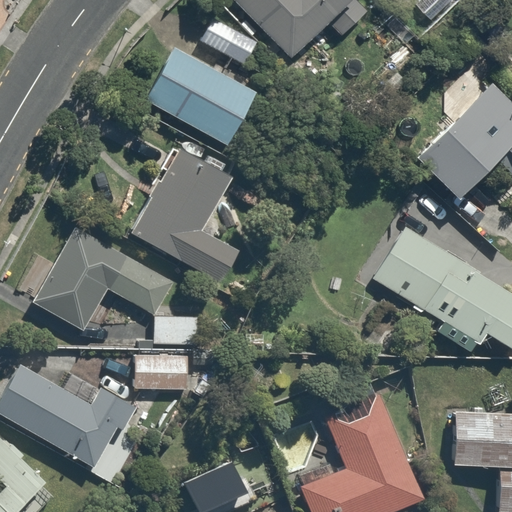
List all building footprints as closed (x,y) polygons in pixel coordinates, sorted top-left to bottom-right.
[(340,36),(370,7),(362,0),(232,0),(289,59),(327,22),(340,36)] [(211,17),(198,42),(245,66),(258,42),(211,17)] [(178,49),(146,104),(226,150),(258,95),(178,49)] [(511,101),(490,79),(412,152),(456,198),(506,151),(511,157),(511,101)] [(180,141),(129,233),(219,283),(236,251),(197,229),(230,169),(180,141)] [(146,313),(167,276),(76,225),(31,303),(78,330),(102,288),(146,313)] [(511,292),(403,225),(370,279),(480,346),(487,334),(511,349),(511,292)] [(151,316),(150,344),(192,346),(194,318),(151,316)] [(132,354),(131,389),(187,391),(188,356),(132,354)] [(88,405),(19,362),(0,392),(0,417),(112,486),(135,449),(113,436),(132,407),(99,387),(88,405)] [(297,486),(308,511),(391,511),(422,499),(376,394),(320,419),(341,467),(297,486)] [(511,511),(511,413),(454,410),(451,467),(497,470),(494,511),(511,511)] [(0,436),(0,511),(18,511),(47,483),(0,436)]
